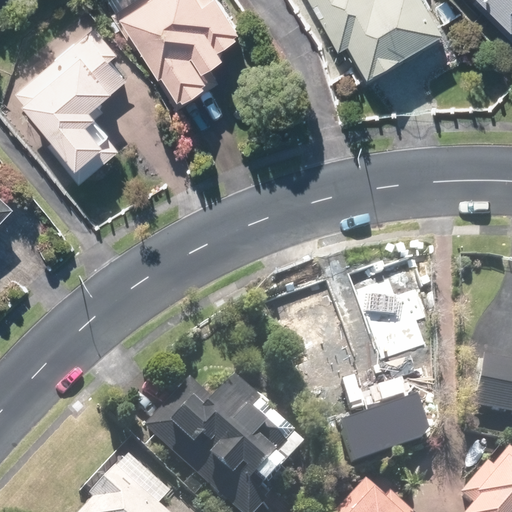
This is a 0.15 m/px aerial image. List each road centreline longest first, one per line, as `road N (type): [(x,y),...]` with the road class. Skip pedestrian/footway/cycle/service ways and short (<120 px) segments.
road 1 (residential): [(511,181),(443,180),(316,199),(246,221),(160,268),(43,364),(0,411)]
road 2 (unknown): [(0,132),(129,294)]
road 3 (unknown): [(316,199),(315,87),(282,20)]
